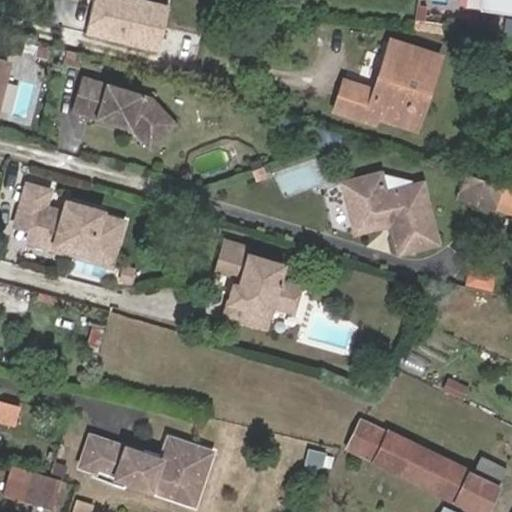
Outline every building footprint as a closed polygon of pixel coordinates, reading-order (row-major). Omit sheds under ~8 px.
[(168,6),(145,0),(93,0),(85,34),(157,52),(168,6)] [(423,0),(421,18),(434,21),(436,0),(423,0)] [(375,125),(377,121),(379,111),(401,117),(406,102),(417,105),(428,70),(435,73),(440,57),(388,41),(373,91),(343,81),(333,111),(375,125)] [(49,53),(34,50),(32,63),(47,66),(49,53)] [(68,52),(65,66),(79,70),(83,55),(68,52)] [(0,63),(0,98),(9,66),(0,63)] [(379,111),(377,121),(416,133),(435,73),(428,70),(417,105),(406,102),(401,117),(379,111)] [(149,99),(80,78),(72,113),(129,132),(128,133),(151,151),(177,123),(149,99)] [(379,170),(342,181),(357,227),(393,216),(401,243),(438,232),(421,176),(384,186),(379,170)] [(500,186),(472,176),(464,200),(492,209),(500,186)] [(45,190),(24,185),(13,228),(29,231),(25,243),(51,250),(51,246),(88,255),(88,254),(90,254),(100,248),(112,251),(120,223),(98,217),(99,213),(64,204),(61,214),(41,209),(45,190)] [(287,268),(245,255),(248,248),(228,242),(219,271),(238,277),(226,317),(245,322),(249,312),(271,318),(275,309),(294,314),(301,290),(282,284),(287,268)] [(206,246),(194,243),(190,258),(202,261),(206,246)] [(51,246),(51,250),(109,265),(112,251),(100,248),(90,254),(88,254),(88,255),(51,246)] [(128,283),(133,267),(123,265),(119,280),(128,283)] [(100,362),(103,323),(88,322),(85,361),(100,362)] [(423,373),(429,358),(408,351),(403,365),(423,373)] [(450,379),(444,391),(462,400),(468,388),(450,379)] [(36,406),(20,402),(19,407),(0,401),(0,422),(29,430),(36,406)] [(362,417),(347,448),(478,511),(484,511),(506,470),(481,458),(474,471),(362,417)] [(90,433),(79,465),(195,504),(213,453),(170,438),(164,453),(162,458),(143,451),(90,433)] [(143,451),(162,458),(164,453),(145,446),(143,451)] [(322,452),(306,448),(302,464),(318,468),(322,452)] [(59,478),(11,464),(2,493),(50,507),(58,483),(59,478)] [(376,478),(370,491),(392,502),(398,489),(376,478)] [(78,498),(72,511),(91,511),(95,504),(78,498)]
